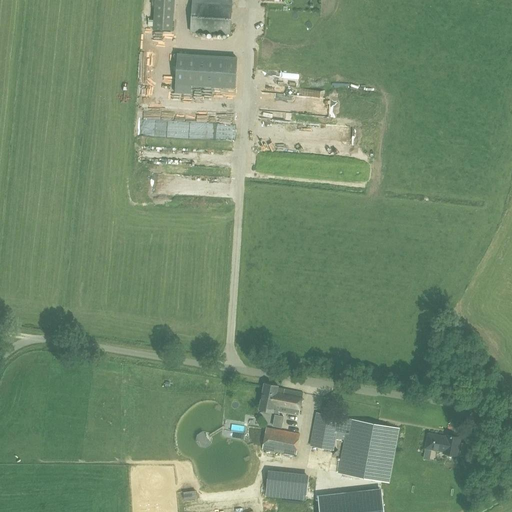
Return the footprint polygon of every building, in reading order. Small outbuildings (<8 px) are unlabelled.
[(156,0),(154,29),(173,31),(174,0),(156,0)] [(191,32),(230,34),(232,4),(193,1),(191,32)] [(176,84),(236,88),(238,57),(178,53),(176,84)] [(232,152),(213,153),(214,167),(232,166),(232,152)] [(279,410),(299,414),(303,393),(278,389),(279,387),(264,384),(260,410),(278,413),(279,410)] [(339,473),(390,483),(400,429),(317,413),(311,446),(334,450),(337,432),(346,433),(339,473)] [(263,449),(296,456),(300,434),(267,428),(263,449)] [(196,441),(200,447),(205,448),(212,443),(212,438),(209,432),(203,431),(197,436),(196,441)] [(443,453),(457,456),(461,439),(447,436),(447,437),(429,434),(426,448),(443,451),(443,453)] [(309,474),(269,471),(267,497),(307,500),(309,474)] [(309,496),(317,497),(318,476),(310,476),(309,496)] [(319,500),(320,511),(386,511),(384,494),(319,500)]
